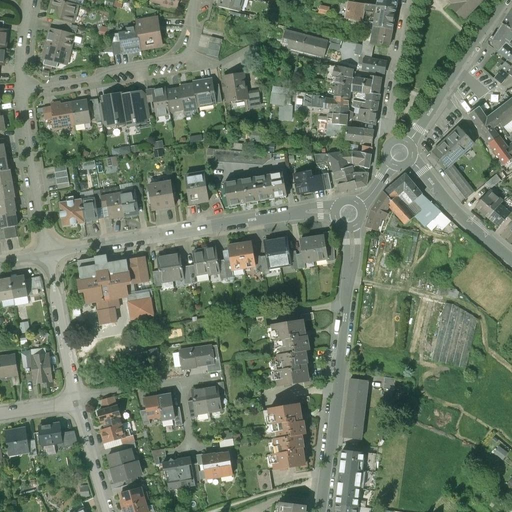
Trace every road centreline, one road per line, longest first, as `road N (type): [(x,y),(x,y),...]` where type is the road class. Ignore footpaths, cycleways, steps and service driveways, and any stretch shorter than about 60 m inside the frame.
road 1 (residential): [(46,253),(294,214),(349,214)]
road 2 (residential): [(321,511),(353,244),(349,214)]
road 3 (residential): [(503,0),(399,152)]
road 4 (residential): [(20,80),(43,89),(190,54)]
road 5 (residential): [(20,80),(46,253)]
road 6 (residential): [(511,261),(399,152)]
road 7 (residential): [(76,399),(46,253)]
road 8 (residential): [(388,119),(409,0)]
